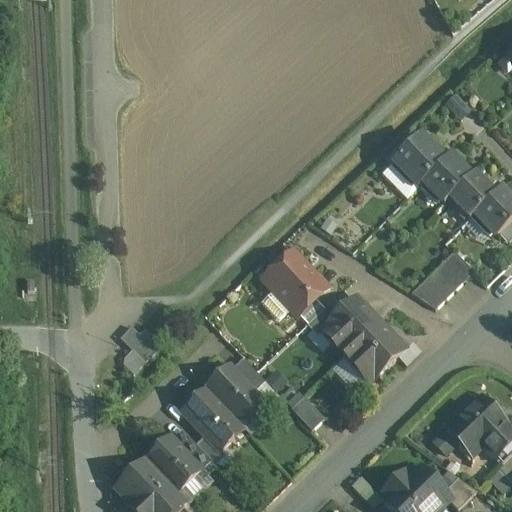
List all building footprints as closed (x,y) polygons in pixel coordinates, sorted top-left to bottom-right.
[(421,141),(394,167),(419,192),(424,188),(446,166),(421,141)] [(471,182),(451,161),(446,166),(424,188),(444,208),(449,204),(471,182)] [(497,199),(476,178),(471,182),(449,204),(470,225),(475,220),(497,199)] [(497,199),(475,220),(496,242),(511,225),(511,204),(502,194),(497,199)] [(293,256),(264,283),(299,321),(301,318),(315,306),(302,292),(315,280),(293,256)] [(474,276),(455,256),(445,266),(464,286),(474,276)] [(464,286),(445,266),(436,275),(455,295),(464,286)] [(455,295),(436,275),(427,283),(446,304),(455,295)] [(330,292),(317,278),(315,280),(302,292),(315,306),(330,292)] [(446,304),(427,283),(412,298),(436,314),(446,304)] [(344,314),(320,336),(321,338),(345,363),(382,327),(358,301),(344,314)] [(310,327),(307,329),(318,340),(321,338),(320,336),(344,314),(334,304),(323,314),(310,327)] [(315,306),(301,318),(310,327),(323,314),(315,306)] [(171,334),(156,318),(142,331),(157,347),(171,334)] [(407,353),(382,327),(345,363),(369,388),(375,383),(407,353)] [(157,355),(132,330),(121,342),(128,349),(145,366),(145,367),(157,355)] [(128,349),(117,360),(134,377),(145,366),(128,349)] [(266,386),(244,363),(233,373),(255,396),(266,386)] [(231,371),(207,393),(243,431),(266,409),(255,396),(233,373),(231,371)] [(243,431),(207,393),(182,417),(205,441),(197,450),(212,466),(216,470),(226,461),(221,456),(245,434),(243,431)] [(483,400),(446,435),(472,461),(484,450),(494,460),(511,441),(511,434),(506,428),(508,426),(483,400)] [(325,423),(304,401),(291,413),(312,435),(325,423)] [(197,450),(188,440),(178,449),(203,474),(212,466),(197,450)] [(178,449),(171,441),(147,464),(178,497),(203,474),(178,449)] [(511,441),(494,460),(503,470),(511,461),(511,441)] [(511,461),(503,470),(499,474),(511,486),(511,461)] [(178,497),(147,464),(116,493),(128,505),(126,507),(130,511),(183,511),(188,508),(178,497)] [(421,471),(412,480),(406,474),(381,499),(386,505),(384,507),(388,511),(442,511),(449,506),(452,503),(446,496),(421,471)] [(460,511),(477,496),(458,483),(446,496),(452,503),(449,506),(455,511),(460,511)]
